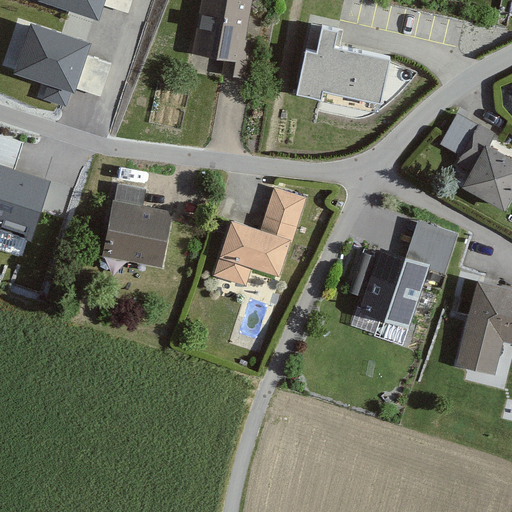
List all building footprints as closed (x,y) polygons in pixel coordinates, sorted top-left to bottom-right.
[(107,0),(39,0),(100,21),(107,0)] [(243,59),(250,0),(198,0),(191,52),(243,59)] [(94,47),(29,25),(12,73),(77,96),(94,47)] [(378,109),(390,55),(334,43),(337,29),(321,25),(316,48),(305,46),(295,90),(378,109)] [(507,211),(511,202),(511,156),(490,145),(494,137),(476,127),(454,169),(471,177),(465,189),(507,211)] [(49,181),(0,165),(0,230),(30,240),(49,181)] [(162,268),(174,212),(142,205),(145,190),(119,184),(103,256),(162,268)] [(309,201),(273,189),(260,228),(235,220),(216,276),(244,286),(250,268),(282,279),(309,201)] [(432,263),(381,247),(359,314),(411,331),(432,263)] [(511,288),(479,280),(458,366),(495,375),(503,344),(511,346),(511,288)]
